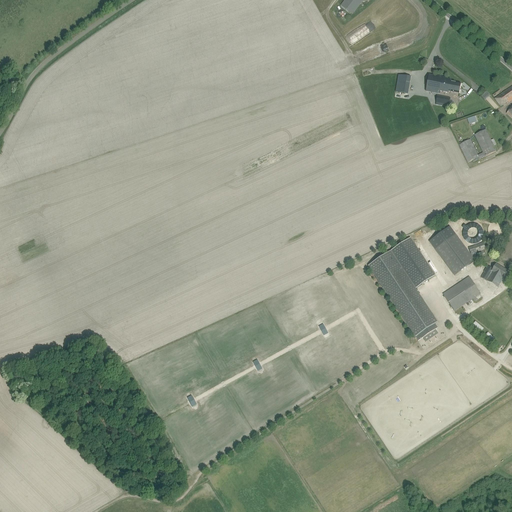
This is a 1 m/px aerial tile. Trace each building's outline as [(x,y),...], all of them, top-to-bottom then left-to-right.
[(345,0),(341,6),(352,15),(363,0),(345,0)] [(402,131),(409,76),(396,75),(389,129),(402,131)] [(438,94),(438,93),(440,94),(441,91),(449,93),(449,92),(459,94),(461,84),(451,82),(451,80),(429,75),(426,91),(438,94)] [(511,87),(495,99),(501,106),(508,102),(509,103),(511,100),(511,87)] [(423,128),(423,124),(424,120),(425,112),(430,113),(429,123),(443,125),(446,107),(449,107),(450,98),(438,96),(437,99),(433,98),(432,101),(428,100),(428,97),(416,95),(410,126),(418,128),(418,127),(423,128)] [(467,119),(469,125),(477,122),(475,117),(467,119)] [(496,152),(494,146),(496,145),(494,139),(491,141),(486,130),(475,135),(483,153),(478,156),(470,140),(459,145),(468,163),(472,161),(473,163),(480,159),(479,158),(484,155),(485,157),(496,152)] [(457,234),(451,226),(431,240),(437,248),(457,234)] [(416,289),(436,276),(413,241),(411,238),(391,251),(368,266),(379,283),(399,312),(415,338),(418,342),(421,340),(438,328),(435,324),(438,322),(416,289)] [(471,254),(476,253),(480,252),(486,250),(484,243),(469,248),(471,254)] [(498,288),(504,278),(508,271),(496,264),(493,269),(488,266),(481,278),(498,288)] [(454,311),(472,300),(474,302),(478,300),(476,297),(481,294),(469,277),(443,295),(454,311)] [(480,332),(483,329),(475,321),(472,324),(480,332)]
